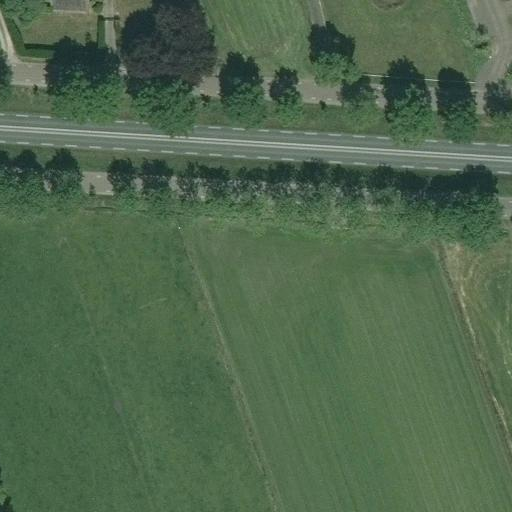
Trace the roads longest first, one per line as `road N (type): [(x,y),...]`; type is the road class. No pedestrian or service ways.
road 1 (primary): [(511,159),(0,128)]
road 2 (unclassified): [(511,107),(0,77)]
road 3 (unclassified): [(511,210),(0,180)]
